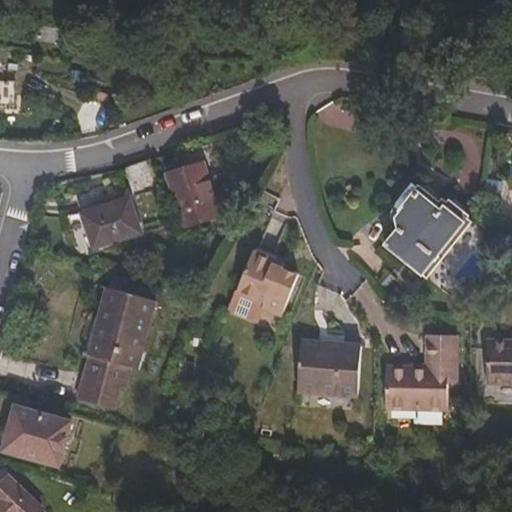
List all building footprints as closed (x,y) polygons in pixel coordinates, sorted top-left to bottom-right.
[(128,79),(121,90),(129,96),(137,84),(128,79)] [(177,145),(182,161),(202,153),(196,138),(177,145)] [(202,153),(182,161),(166,165),(183,218),(220,205),(202,153)] [(159,186),(151,162),(125,171),(133,195),(159,186)] [(452,241),(471,217),(451,200),(450,204),(444,200),(442,203),(420,188),(418,190),(413,187),(395,209),(401,214),(397,220),(398,233),(387,248),(423,277),(437,260),(443,264),(457,246),(452,241)] [(80,207),(92,242),(140,226),(128,192),(80,207)] [(476,221),(471,217),(452,241),(457,246),(476,221)] [(297,279),(281,271),(269,265),(271,262),(259,256),(248,259),(236,292),(263,305),(260,311),(280,319),(297,279)] [(437,260),(423,277),(429,282),(443,264),(437,260)] [(269,265),(281,271),(282,268),(271,262),(269,265)] [(114,284),(143,291),(145,279),(117,272),(114,284)] [(97,338),(138,349),(151,293),(143,291),(114,284),(104,282),(96,314),(101,315),(95,338),(97,338)] [(403,297),(409,291),(398,282),(392,288),(403,297)] [(462,382),(463,333),(432,334),(432,363),(417,362),(417,366),(393,367),(393,408),(454,408),(455,382),(462,382)] [(134,364),(138,349),(97,338),(93,354),(90,353),(78,395),(112,403),(117,383),(123,385),(129,363),(134,364)] [(365,394),(366,344),(307,343),(305,392),(365,394)] [(511,383),(511,343),(490,344),(492,383),(511,383)] [(71,420),(19,407),(8,450),(60,463),(71,420)] [(8,475),(0,482),(0,511),(35,511),(42,505),(8,475)]
